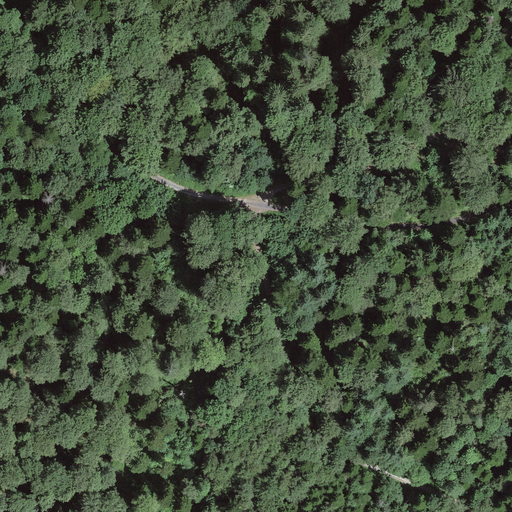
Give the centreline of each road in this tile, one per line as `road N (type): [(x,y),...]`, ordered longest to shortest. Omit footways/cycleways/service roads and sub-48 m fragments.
road 1 (track): [(478,511),(340,451),(309,422),(252,201)]
road 2 (track): [(252,201),(415,148),(464,114),(511,58)]
road 3 (track): [(0,121),(66,124),(167,182),(252,201)]
road 4 (track): [(252,201),(369,224),(425,225),(511,198)]
